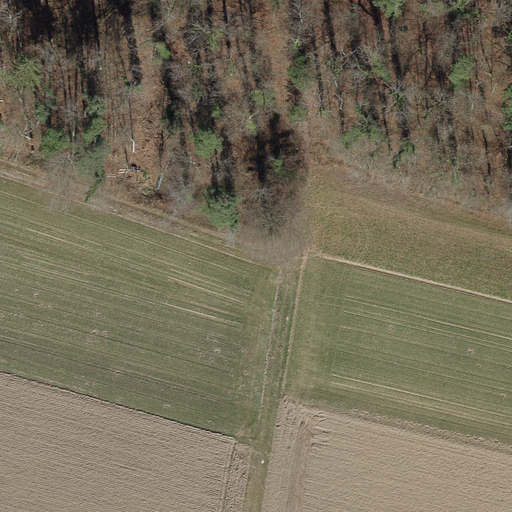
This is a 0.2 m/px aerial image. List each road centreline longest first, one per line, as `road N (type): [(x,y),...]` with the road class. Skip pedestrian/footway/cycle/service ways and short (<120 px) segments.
road 1 (track): [(252,511),(293,262),(275,230)]
road 2 (track): [(0,157),(275,230)]
